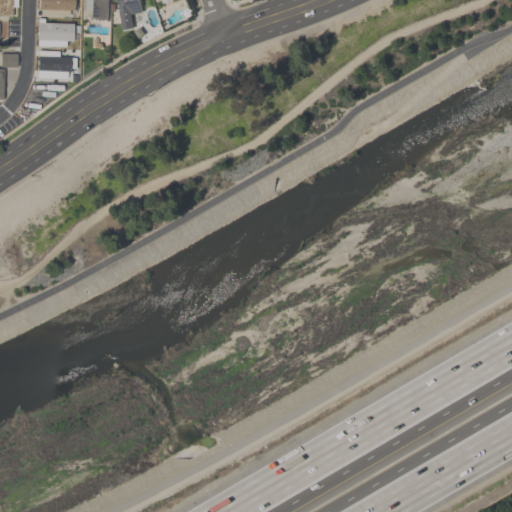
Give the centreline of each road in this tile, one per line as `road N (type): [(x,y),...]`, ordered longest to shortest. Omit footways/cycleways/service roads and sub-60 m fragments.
road 1 (secondary): [(0,183),(140,87),(349,0)]
road 2 (secondary): [(290,0),(130,71),(0,159)]
road 3 (motorway): [(511,346),(228,511)]
road 4 (motorway): [(511,380),(287,511)]
road 5 (motorway): [(328,511),(511,404)]
road 6 (motorway): [(391,511),(511,442)]
road 7 (residential): [(0,116),(17,94),(26,57),(27,0)]
